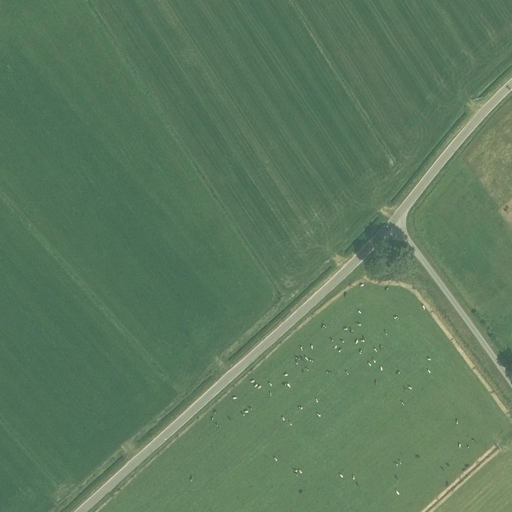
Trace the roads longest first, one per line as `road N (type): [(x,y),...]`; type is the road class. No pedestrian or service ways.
road 1 (unclassified): [(80,511),(394,222)]
road 2 (unclassified): [(511,383),(394,222)]
road 3 (unclassified): [(394,222),(511,84)]
